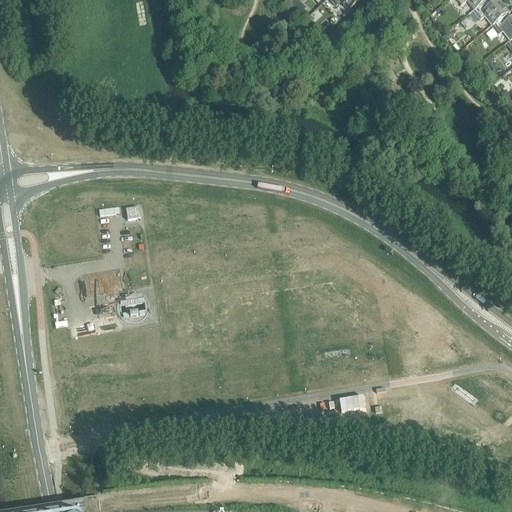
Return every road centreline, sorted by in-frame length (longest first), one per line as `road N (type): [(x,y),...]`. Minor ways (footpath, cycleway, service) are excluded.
road 1 (secondary): [(88,171),(171,172),(303,193),(380,230),(422,262)]
road 2 (secondary): [(49,511),(20,332)]
road 3 (secondary): [(20,332),(22,278),(9,192)]
road 4 (secondary): [(422,262),(511,343)]
